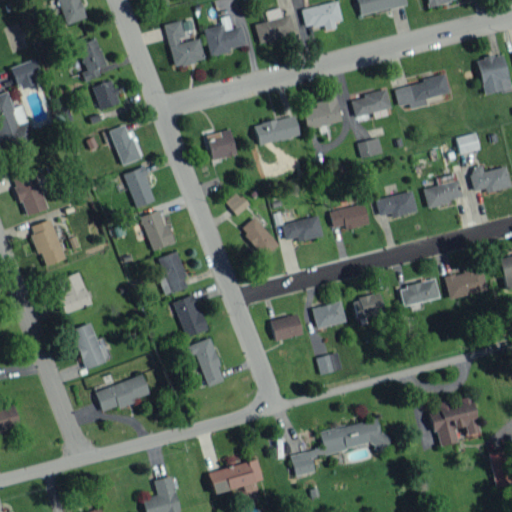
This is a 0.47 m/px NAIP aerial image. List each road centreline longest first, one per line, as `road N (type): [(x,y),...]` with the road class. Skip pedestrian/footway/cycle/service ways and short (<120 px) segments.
road 1 (residential): [(0,481),(511,343)]
road 2 (residential): [(118,0),(270,408)]
road 3 (residential): [(511,18),(162,112)]
road 4 (residential): [(511,224),(230,300)]
road 5 (residential): [(82,459),(0,244)]
